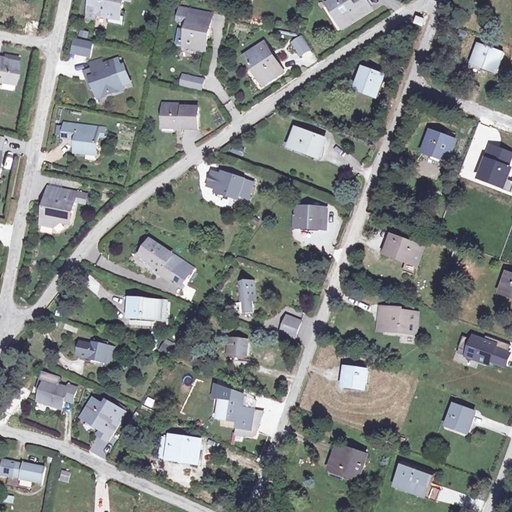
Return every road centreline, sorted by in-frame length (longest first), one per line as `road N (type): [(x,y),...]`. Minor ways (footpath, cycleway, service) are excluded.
road 1 (residential): [(426,0),(140,196),(35,312),(5,313)]
road 2 (residential): [(411,81),(251,511)]
road 3 (residential): [(55,45),(5,313)]
road 4 (unclassified): [(0,431),(56,443),(206,511)]
